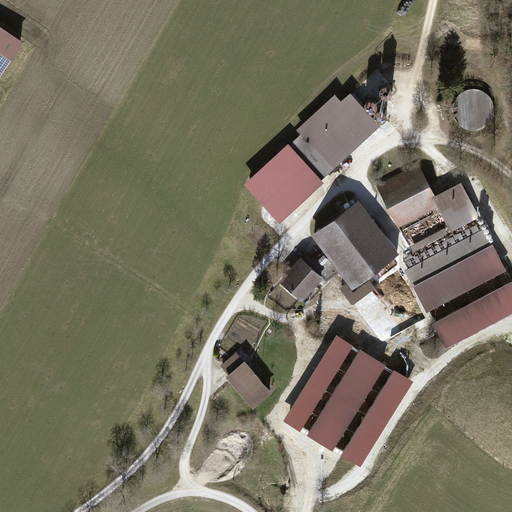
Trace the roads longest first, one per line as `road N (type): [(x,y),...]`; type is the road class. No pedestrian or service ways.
road 1 (track): [(402,126),(311,208),(240,301),(208,361)]
road 2 (track): [(208,361),(145,455),(66,511)]
road 3 (track): [(208,361),(187,464),(192,483),(210,490)]
road 4 (track): [(511,182),(475,152),(402,126)]
